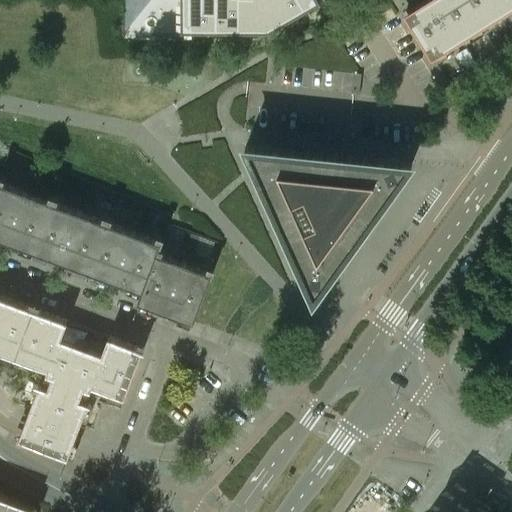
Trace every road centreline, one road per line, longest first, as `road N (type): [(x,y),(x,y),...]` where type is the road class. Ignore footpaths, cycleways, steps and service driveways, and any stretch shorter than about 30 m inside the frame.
road 1 (residential): [(103,511),(170,336),(0,270)]
road 2 (tertiary): [(511,147),(351,359)]
road 3 (tertiary): [(380,382),(511,203)]
road 4 (tertiary): [(351,359),(235,511)]
road 5 (tertiary): [(286,511),(380,382)]
